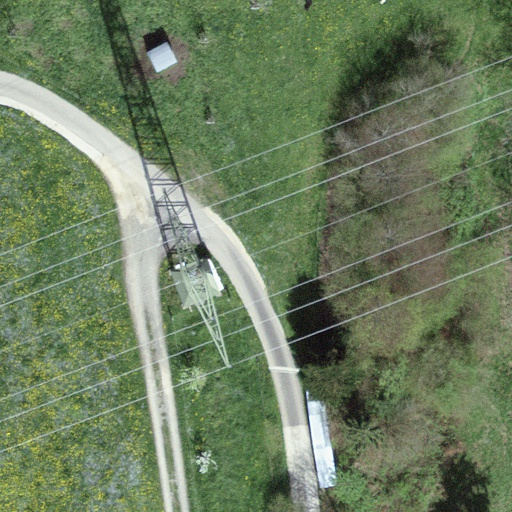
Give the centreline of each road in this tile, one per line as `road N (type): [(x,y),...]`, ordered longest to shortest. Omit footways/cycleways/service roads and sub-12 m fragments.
road 1 (track): [(0,86),(78,125),(224,248),(281,364),(304,511)]
road 2 (track): [(148,188),(142,282),(175,511)]
